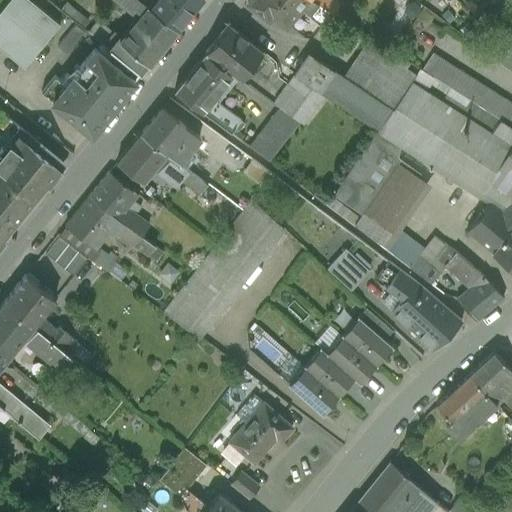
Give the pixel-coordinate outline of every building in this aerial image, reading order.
[(0,48),(24,67),(59,24),(30,0),(8,0),(0,10),(0,48)] [(140,73),(176,29),(149,7),(140,0),(118,0),(132,10),(135,7),(141,12),(120,38),(114,33),(104,45),(140,73)] [(199,0),(155,0),(149,7),(176,29),(199,0)] [(332,13),(311,0),(248,0),(247,2),(268,18),(271,14),(285,25),(300,6),(308,12),(306,14),(322,27),(332,13)] [(311,0),(332,13),(338,4),(331,0),(311,0)] [(342,19),(332,13),(322,27),(329,34),(342,19)] [(205,53),(232,73),(240,79),(262,51),(229,24),(205,53)] [(377,131),(420,70),(369,37),(342,77),(308,53),(293,74),(322,94),(377,131)] [(97,50),(95,48),(71,78),(66,74),(60,81),(54,76),(41,92),(91,133),(140,73),(103,43),(97,50)] [(511,43),(499,63),(511,71),(511,43)] [(174,91),(230,133),(240,120),(241,118),(213,98),(232,73),(205,53),(174,91)] [(420,70),(511,128),(511,103),(432,53),(420,70)] [(511,154),(507,152),(511,145),(511,128),(420,70),(377,131),(400,146),(490,203),(490,202),(511,217),(511,154)] [(322,94),(293,74),(273,103),(279,107),(300,122),(322,94)] [(199,137),(161,107),(140,133),(178,163),(199,137)] [(300,122),(279,107),(248,146),(268,161),(300,122)] [(240,120),(230,133),(240,140),(243,135),(239,131),(244,123),(240,120)] [(0,189),(25,210),(63,163),(13,122),(0,138),(0,189)] [(362,215),(398,163),(400,159),(398,157),(400,146),(377,131),(333,195),(362,215)] [(178,163),(140,133),(117,162),(143,182),(154,168),(177,185),(180,181),(188,170),(178,163)] [(271,173),(252,159),(242,171),(261,186),(271,173)] [(387,251),(399,232),(431,186),(398,163),(362,215),(360,218),(354,226),(387,251)] [(207,185),(188,170),(180,181),(199,195),(207,185)] [(109,172),(89,196),(141,235),(148,225),(135,215),(141,207),(133,201),(138,194),(109,172)] [(0,239),(25,210),(0,189),(0,239)] [(65,225),(95,248),(108,230),(114,234),(113,235),(116,238),(120,234),(148,255),(155,246),(141,235),(89,196),(65,225)] [(325,204),(354,226),(360,218),(331,197),(325,204)] [(284,230),(251,198),(162,312),(199,338),(284,230)] [(511,217),(490,202),(490,203),(466,231),(511,269),(511,217)] [(409,267),(418,255),(412,250),(416,245),(399,232),(387,251),(409,267)] [(445,266),(455,251),(434,236),(418,255),(409,267),(431,284),(445,266)] [(328,269),(350,290),(368,271),(345,250),(328,269)] [(469,288),(483,276),(455,251),(445,266),(469,288)] [(157,271),(171,282),(180,270),(166,260),(157,271)] [(391,311),(433,350),(462,321),(421,286),(389,262),(376,280),(392,291),(402,299),(391,311)] [(26,275),(4,301),(67,353),(77,342),(58,327),(56,329),(41,316),(48,307),(51,309),(56,303),(53,301),(55,298),(26,275)] [(457,298),(477,320),(503,298),(483,276),(469,288),(457,298)] [(382,302),(391,311),(402,299),(392,291),(382,302)] [(0,306),(0,347),(9,355),(21,340),(61,372),(72,357),(67,353),(4,301),(0,306)] [(358,317),(385,340),(392,332),(366,308),(358,317)] [(358,317),(342,336),(375,365),(391,346),(385,340),(358,317)] [(255,326),(249,333),(264,345),(270,337),(255,326)] [(342,336),(326,354),(353,378),(359,383),(375,365),(342,336)] [(0,406),(0,407),(39,438),(47,428),(0,389),(0,365),(9,355),(0,347),(0,406)] [(320,349),(305,367),(338,396),(353,378),(326,354),(320,349)] [(496,405),(511,390),(511,370),(494,353),(469,375),(496,405)] [(305,367),(288,386),(321,415),(338,396),(305,367)] [(458,439),(496,405),(469,375),(436,406),(450,421),(446,425),(458,439)] [(230,442),(263,403),(254,395),(220,434),(230,442)] [(230,442),(254,463),(275,439),(280,442),(292,428),(263,403),(230,442)] [(158,479),(179,497),(206,466),(184,448),(158,479)] [(379,473),(425,511),(427,511),(436,501),(389,461),(379,473)] [(231,484),(250,499),(259,487),(240,472),(231,484)] [(425,511),(379,473),(350,509),(353,511),(425,511)] [(448,510),(449,511),(477,511),(481,508),(463,493),(448,510)] [(241,511),(226,500),(217,511),(205,503),(197,511),(241,511)]
